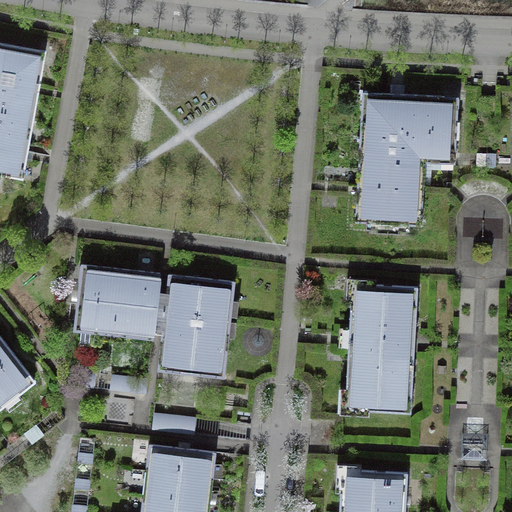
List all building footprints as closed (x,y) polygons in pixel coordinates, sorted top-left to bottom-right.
[(0,168),(2,169),(1,175),(23,179),(27,156),(29,144),(18,142),(21,126),(32,128),(39,92),(46,51),(0,42),(0,168)] [(358,183),(357,184),(424,187),(424,186),(413,186),(414,171),(422,171),(422,173),(424,173),(425,161),(441,162),(441,159),(440,159),(440,150),(453,151),(453,152),(455,152),(456,139),(458,139),(459,121),(457,121),(458,107),(455,107),(455,109),(442,108),(443,99),(444,99),(444,96),(396,93),(371,92),(371,93),(364,100),(362,100),(358,169),(361,169),(361,168),(369,168),(368,183),(358,183)] [(424,187),(357,184),(356,202),(355,221),(421,225),(424,187)] [(163,330),(158,369),(224,376),(228,336),(220,335),(222,321),(230,321),(231,315),(222,314),(224,300),(232,301),(235,281),(169,273),(167,292),(162,292),(158,291),(160,273),(82,264),(74,329),(102,333),(103,325),(125,328),(124,335),(153,338),(154,328),(163,330)] [(344,340),(340,410),(404,414),(412,290),(347,286),(344,340)] [(0,409),(5,405),(1,400),(15,390),(19,394),(36,381),(0,335),(0,409)] [(148,378),(70,369),(68,384),(146,393),(147,386),(148,378)] [(197,417),(153,412),(152,429),(195,434),(196,425),(197,417)] [(42,437),(33,426),(29,429),(25,432),(33,443),(42,437)] [(95,437),(80,436),(71,511),(86,511),(91,477),(95,437)] [(208,511),(215,451),(150,443),(142,511),(208,511)] [(335,511),(398,511),(400,472),(330,468),(329,493),(336,494),(335,511)]
